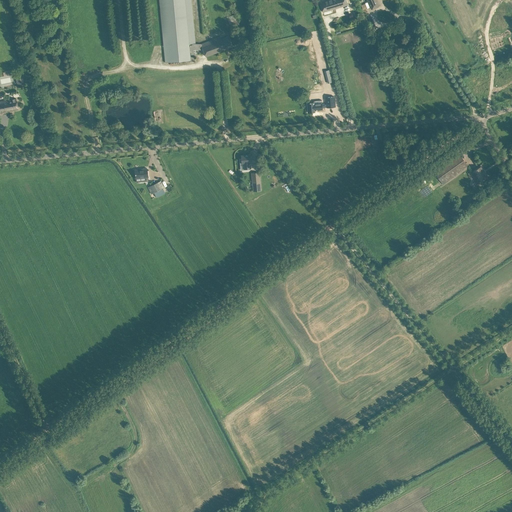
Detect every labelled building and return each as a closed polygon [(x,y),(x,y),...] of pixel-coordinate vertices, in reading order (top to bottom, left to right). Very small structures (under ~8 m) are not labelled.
[(195,44),(191,0),(159,0),(165,62),(171,62),(170,58),(190,56),(190,55),(196,54),(195,44)] [(323,12),(348,4),(346,0),(328,0),(320,2),(323,12)] [(380,5),(377,0),(367,0),(371,9),(380,5)] [(229,22),(226,24),(228,30),(240,26),(236,14),(227,17),(229,22)] [(206,56),(233,46),(229,36),(202,46),(206,56)] [(334,96),(326,97),(326,104),(327,107),(335,107),(334,96)] [(0,113),(18,109),(16,98),(0,101),(0,113)] [(314,102),(307,103),(308,112),(315,112),(315,110),(322,109),(322,108),(327,107),(326,104),(324,104),(322,104),(322,103),(321,103),(321,102),(314,102)] [(443,184),(468,167),(459,153),(434,171),(443,184)] [(250,158),(251,158),(251,156),(250,156),(250,155),(241,156),(242,159),(240,159),(240,163),(243,163),(243,167),(251,166),(250,158)] [(483,170),(481,166),(472,172),(478,183),(481,181),(482,182),(483,182),(487,180),(487,179),(486,177),(487,177),(487,176),(487,177),(483,170)] [(135,169),(136,178),(148,177),(147,168),(143,169),(143,170),(135,170),(135,169)] [(261,190),(260,172),(252,173),(253,191),(261,190)] [(162,195),(159,190),(164,188),(161,181),(152,185),(154,189),(150,190),(149,190),(151,194),(154,193),(156,197),(162,195)]
